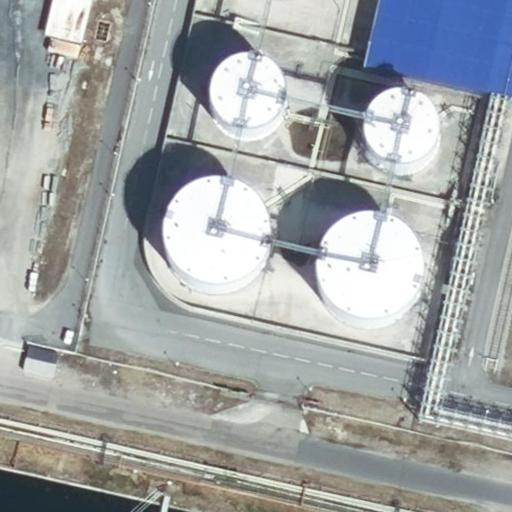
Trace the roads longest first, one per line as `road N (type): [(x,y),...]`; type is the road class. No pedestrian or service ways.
road 1 (unclassified): [(0,380),(511,497)]
road 2 (unknown): [(264,353),(354,0)]
